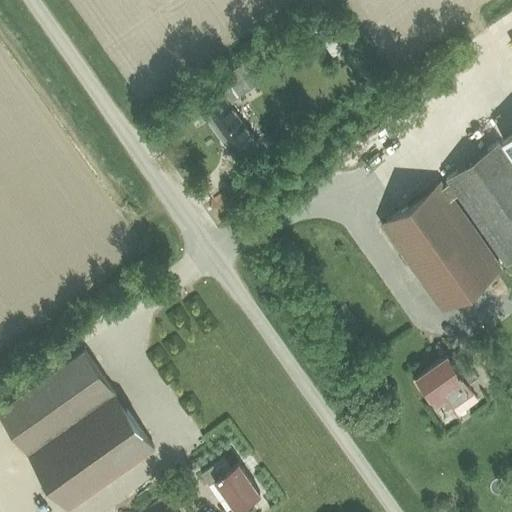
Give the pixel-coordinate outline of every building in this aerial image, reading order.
[(218,133),(239,118),(228,103),(256,84),(242,63),(221,77),(229,88),(201,108),(218,133)] [(239,118),(218,133),(236,158),(257,143),(239,118)] [(511,130),(500,139),(511,156),(511,130)] [(443,186),(451,198),(457,194),(505,262),(511,257),(511,162),(497,141),(445,178),(448,182),(443,186)] [(500,268),(451,198),(443,186),(440,181),(380,223),(441,309),(500,268)] [(259,201),(266,197),(263,192),(256,196),(259,201)] [(26,450),(112,389),(83,349),(0,407),(0,415),(25,451),(26,450)] [(446,355),(415,376),(435,404),(445,397),(449,403),(470,388),(467,384),(477,377),(461,355),(451,362),(446,355)] [(112,389),(26,450),(68,509),(154,448),(112,389)] [(214,450),(232,455),(235,444),(217,439),(214,450)] [(235,510),(259,494),(238,463),(230,468),(223,458),(200,473),(208,484),(214,480),(235,510)]
